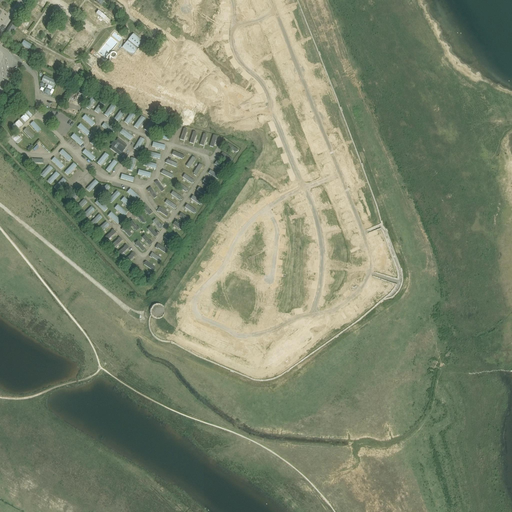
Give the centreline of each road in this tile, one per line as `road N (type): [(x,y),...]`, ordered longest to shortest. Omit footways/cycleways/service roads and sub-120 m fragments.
road 1 (track): [(303,186),(243,228),(194,298),(194,315),(247,337),(347,300),(367,279),(367,238),(273,10)]
road 2 (track): [(231,0),(230,39),(260,79),(312,202),(321,256),(309,315)]
road 3 (track): [(0,204),(136,316)]
